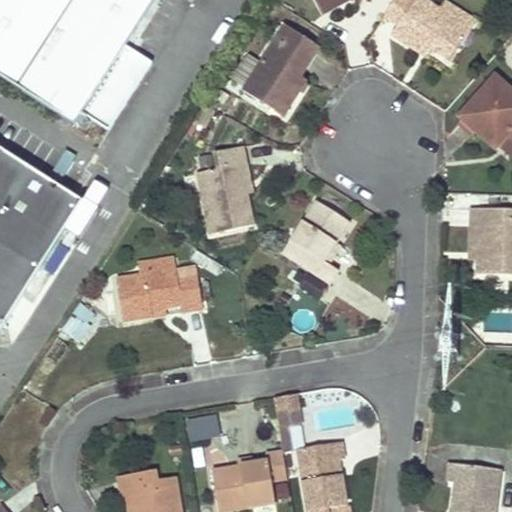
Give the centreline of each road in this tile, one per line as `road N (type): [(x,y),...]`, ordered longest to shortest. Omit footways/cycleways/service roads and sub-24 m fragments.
road 1 (residential): [(416,351),(106,402),(71,429),(59,466),(72,511)]
road 2 (unknown): [(0,341),(22,358),(231,0)]
road 3 (residential): [(416,351),(416,226),(374,134)]
road 4 (residential): [(394,511),(416,351)]
